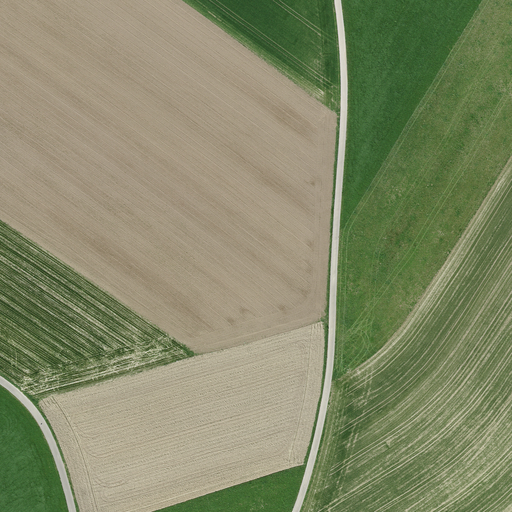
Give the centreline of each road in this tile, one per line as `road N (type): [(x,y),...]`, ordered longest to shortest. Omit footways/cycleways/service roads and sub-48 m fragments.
road 1 (track): [(295,511),(331,348),(344,85),(337,0)]
road 2 (track): [(72,511),(44,426),(0,379)]
